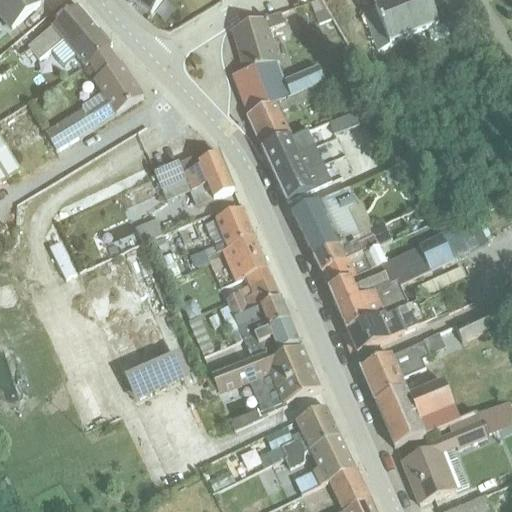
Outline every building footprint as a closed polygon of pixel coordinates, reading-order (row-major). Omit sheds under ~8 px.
[(57,0),(41,0),(49,8),(57,0)] [(160,0),(132,0),(168,38),(220,0),(169,0),(165,5),(160,0)] [(444,16),(438,0),(403,0),(382,8),(396,46),(436,31),(441,43),(465,35),(456,11),(444,16)] [(40,127),(58,148),(159,84),(75,1),(31,41),(42,51),(64,34),(114,96),(83,113),(75,104),(40,127)] [(283,76),(271,1),(238,24),(229,47),(231,71),(318,267),(355,251),(314,156),(367,131),(357,111),(306,131),(295,107),(339,90),(328,61),(283,76)] [(0,193),(21,180),(0,146),(0,193)] [(226,207),(236,203),(220,168),(216,170),(208,153),(162,174),(172,197),(213,179),(226,207)] [(400,188),(402,176),(388,173),(386,186),(400,188)] [(69,249),(90,243),(84,224),(64,230),(69,249)] [(301,407),(323,398),(247,228),(227,237),(249,286),(259,282),(271,310),(242,323),(251,341),(278,329),(289,353),(222,382),(231,403),(288,377),(301,407)] [(438,236),(330,285),(403,446),(511,396),(511,363),(421,404),(409,378),(441,363),(426,330),(394,344),(384,323),(407,313),(405,309),(396,287),(450,262),(440,239),(438,236)] [(191,272),(220,265),(217,252),(189,259),(191,272)] [(190,322),(201,317),(194,302),(182,307),(190,322)] [(461,332),(464,344),(504,335),(501,323),(461,332)] [(184,355),(128,378),(138,404),(195,381),(184,355)] [(373,511),(333,422),(312,431),(318,444),(289,456),(296,472),(325,459),(348,511),(373,511)] [(451,439),(405,460),(427,510),(460,495),(444,461),(458,454),(451,439)] [(77,495),(87,490),(79,474),(69,479),(77,495)] [(206,483),(210,496),(232,487),(227,475),(206,483)] [(488,511),(484,501),(457,511),(488,511)]
